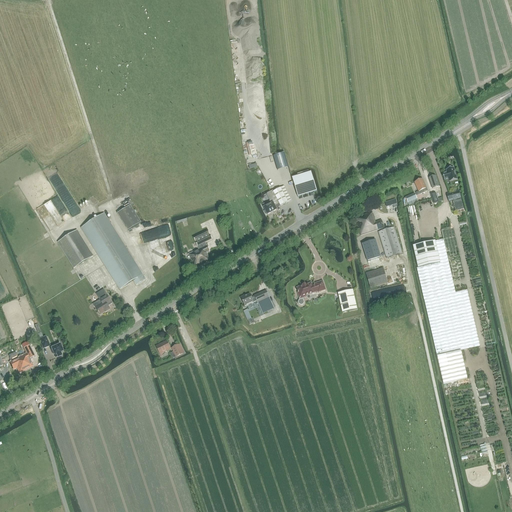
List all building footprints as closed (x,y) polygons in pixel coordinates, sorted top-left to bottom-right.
[(284,154),(274,157),(278,171),(289,168),(284,154)] [(449,182),(450,182),(451,182),(457,180),(454,168),(446,170),(447,173),(442,174),(443,177),(443,178),(444,181),(449,179),(449,182)] [(292,178),(298,197),(317,191),(311,172),(292,178)] [(429,179),(432,186),(429,187),(430,192),(431,195),(435,194),(433,189),(439,187),(436,177),(429,179)] [(428,192),(422,179),(414,183),(419,192),(416,193),(417,197),(428,192)] [(273,191),(267,194),(271,204),(263,208),(265,211),(264,211),(266,215),(267,214),(267,215),(277,210),(275,206),(279,204),(280,206),(290,201),(283,187),(273,192),(273,191)] [(452,202),(455,211),(464,209),(461,199),(456,201),(456,200),(461,198),(459,191),(446,194),(448,202),(455,200),(455,201),(452,202)] [(415,195),(406,199),(408,204),(417,200),(415,195)] [(395,200),(385,203),(387,207),(393,205),(394,208),(398,207),(395,200)] [(141,223),(130,206),(117,214),(128,231),(141,223)] [(56,225),(68,218),(65,213),(60,216),(59,214),(52,218),(56,225)] [(145,280),(103,214),(82,227),(85,232),(121,289),(133,282),(136,286),(145,280)] [(384,228),(384,225),(383,225),(381,221),(375,223),(372,214),(368,215),(367,214),(355,218),(360,236),(384,228)] [(394,227),(378,232),(386,259),(402,254),(394,227)] [(77,231),(58,243),(74,269),(93,257),(77,231)] [(207,246),(205,243),(212,239),(208,231),(194,237),(199,249),(188,254),(195,269),(207,263),(206,262),(210,260),(207,253),(210,252),(207,246)] [(367,262),(381,257),(375,240),(362,244),(367,262)] [(456,293),(443,240),(413,247),(416,263),(415,263),(444,384),(467,379),(461,351),(480,347),(467,290),(456,293)] [(370,288),(387,283),(383,268),(365,274),(370,288)] [(318,292),(320,292),(325,290),(322,282),(315,284),(315,285),(312,286),(311,283),(305,285),(305,284),(302,285),(303,286),(297,288),(298,292),(298,293),(300,299),(300,300),(299,300),(298,302),(299,304),(301,305),(303,305),(304,303),(302,298),(305,297),(305,296),(317,292),(318,292)] [(96,295),(100,300),(93,304),(100,315),(110,309),(108,306),(112,304),(104,290),(96,295)] [(338,293),(342,313),(357,310),(353,290),(338,293)] [(269,298),(266,291),(254,296),(254,297),(252,298),(250,294),(245,297),(245,296),(240,298),(245,307),(254,303),(253,300),(255,298),(256,300),(257,300),(263,314),(274,309),(269,298)] [(250,325),(255,323),(253,318),(252,319),(247,310),(243,311),(247,321),(248,320),(250,325)] [(46,337),(39,340),(43,349),(49,346),(46,337)] [(156,346),(160,354),(170,349),(166,342),(156,346)] [(184,353),(180,344),(172,348),(176,357),(184,353)] [(62,351),(60,345),(51,349),(52,349),(51,350),(53,354),(54,354),(55,358),(57,357),(58,357),(61,356),(60,353),(62,351)] [(26,353),(19,356),(26,370),(33,367),(29,359),(34,356),(29,346),(24,348),(26,353)] [(26,370),(19,356),(13,360),(20,373),(26,370)]
